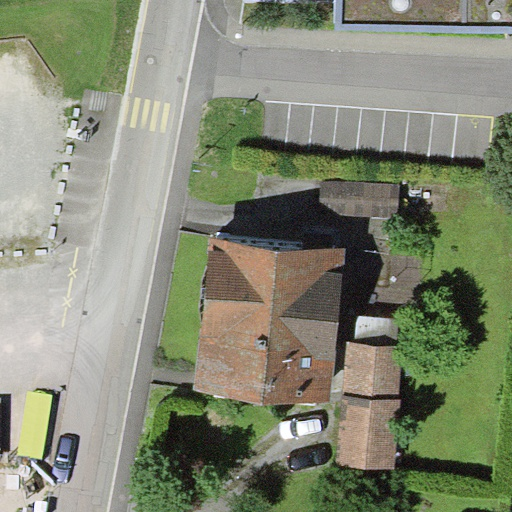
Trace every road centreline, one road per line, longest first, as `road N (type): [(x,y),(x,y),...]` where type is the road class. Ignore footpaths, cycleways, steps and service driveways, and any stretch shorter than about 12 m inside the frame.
road 1 (residential): [(78,511),(92,405),(177,46)]
road 2 (unclassified): [(177,46),(511,73)]
